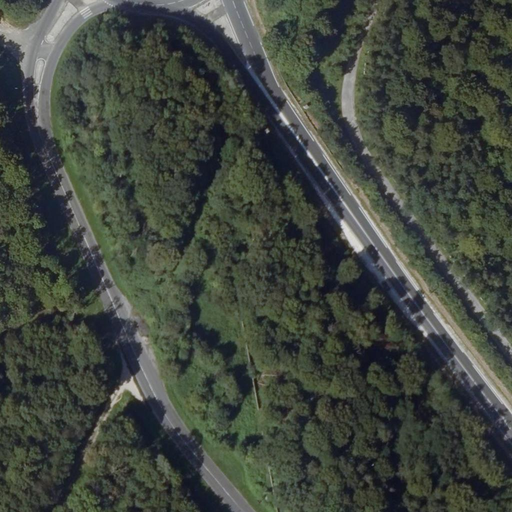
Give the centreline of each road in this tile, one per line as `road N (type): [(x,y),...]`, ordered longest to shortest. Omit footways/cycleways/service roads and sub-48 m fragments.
road 1 (unclassified): [(244,511),(153,391),(51,161)]
road 2 (primary): [(511,428),(294,136)]
road 3 (unknown): [(255,86),(140,363)]
road 4 (unclassified): [(51,161),(48,73),(72,25),(112,0)]
road 5 (primary): [(164,4),(219,40),(294,136)]
road 6 (track): [(56,511),(135,352)]
road 7 (primary): [(294,136),(233,0)]
